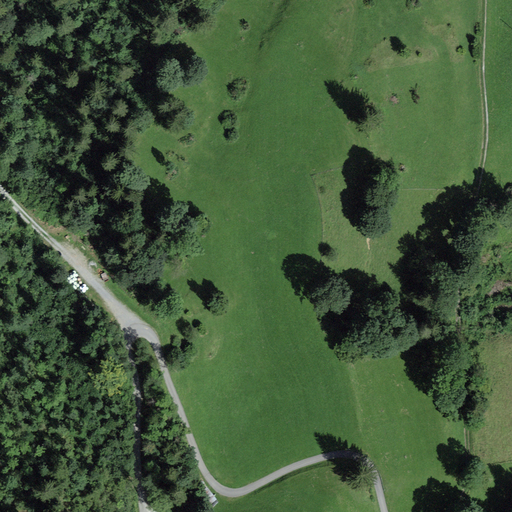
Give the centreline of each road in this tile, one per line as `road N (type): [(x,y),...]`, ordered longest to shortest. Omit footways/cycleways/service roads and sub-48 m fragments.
road 1 (track): [(457,511),(468,477),(457,282),(484,147),(484,0)]
road 2 (track): [(133,331),(0,189)]
